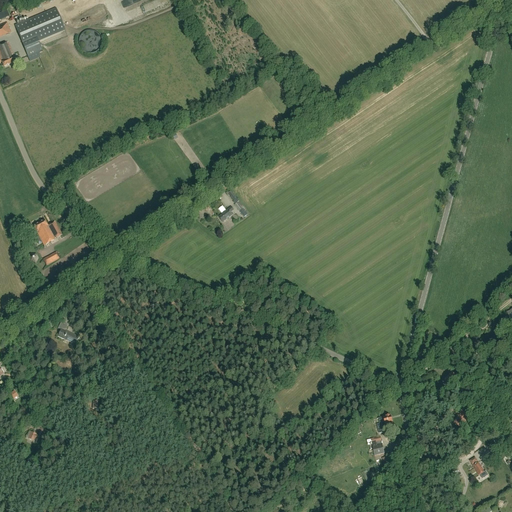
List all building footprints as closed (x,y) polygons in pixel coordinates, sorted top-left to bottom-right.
[(15,25),(28,57),(43,51),(38,41),(65,30),(56,8),(15,25)] [(0,20),(9,17),(6,10),(0,12),(0,20)] [(0,37),(8,34),(11,33),(7,22),(0,25),(0,37)] [(16,62),(8,43),(0,46),(0,62),(2,62),(4,67),(16,62)] [(232,191),(228,194),(234,201),(237,199),(232,191)] [(240,201),(239,202),(236,204),(235,205),(244,217),(248,214),(246,211),(247,211),(240,201)] [(234,210),(232,207),(225,211),(226,212),(222,215),(219,217),(222,222),(225,220),(232,215),(230,213),(234,210)] [(45,220),(34,226),(37,232),(40,237),(36,239),(39,245),(43,242),(44,246),(56,240),(55,239),(62,235),(55,222),(48,226),(45,220)] [(35,264),(38,258),(35,253),(30,253),(28,257),(29,263),(35,264)] [(56,253),(43,260),(46,265),(59,258),(56,253)] [(58,328),(61,329),(58,337),(75,345),(79,337),(65,331),(68,325),(61,322),(58,328)] [(456,375),(451,372),(444,382),(449,385),(456,375)] [(459,419),(455,423),(458,425),(457,426),(458,426),(461,428),(463,425),(464,426),(466,424),(465,423),(468,419),(463,414),(460,418),(459,417),(458,419),(459,419)] [(386,417),(386,418),(379,419),(380,424),(377,425),(379,434),(384,432),(382,423),(384,422),(385,426),(393,425),(391,417),(390,417),(386,417)] [(357,427),(352,431),(356,436),(361,433),(362,432),(360,429),(359,430),(357,427)] [(39,436),(36,435),(37,434),(29,431),(26,438),(34,441),(34,439),(37,440),(39,436)] [(371,439),(367,440),(368,445),(372,445),(375,456),(384,453),(381,437),(371,439)] [(475,458),(470,461),(479,476),(480,475),(482,479),(488,475),(485,471),(484,473),(475,458)]
